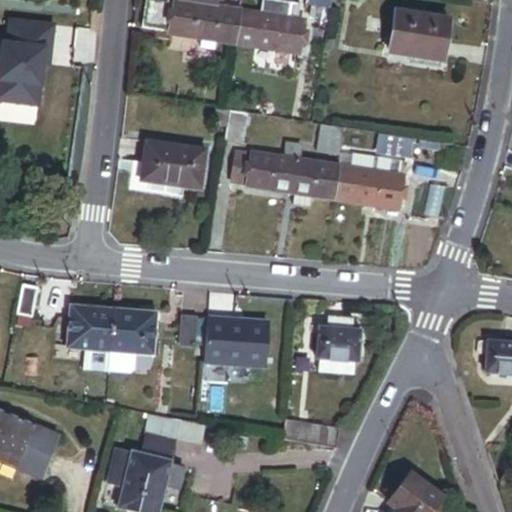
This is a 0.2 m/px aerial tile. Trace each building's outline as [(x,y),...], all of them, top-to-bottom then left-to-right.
[(217,39),(235,42),(240,13),(218,9),(201,6),(188,4),(160,0),(146,0),(142,27),(202,37),(217,39)] [(201,0),(201,6),(218,9),(219,0),(201,0)] [(275,0),(263,0),(261,16),(290,21),(293,3),(275,0)] [(306,0),(306,4),(331,8),(332,0),(306,0)] [(390,52),(444,62),(451,21),(397,12),(390,52)] [(235,42),(300,52),(304,23),(290,21),(261,16),(240,13),(235,42)] [(54,24),(8,19),(5,43),(0,42),(0,95),(39,100),(43,66),(45,48),(51,49),(54,24)] [(200,46),(215,49),(217,39),(202,37),(200,46)] [(213,139),(225,141),(230,111),(217,109),(213,139)] [(225,141),(245,144),(249,114),(230,111),(225,141)] [(317,152),(340,156),(344,129),(321,125),(317,152)] [(141,181),(201,190),(207,150),(146,141),(141,181)] [(286,161),(300,163),(302,147),(288,144),(286,161)] [(231,182),(250,185),(255,156),(236,153),(231,182)] [(339,169),(403,179),(406,162),(354,154),(354,156),(342,154),(339,169)] [(333,199),(338,169),(300,163),(286,161),(255,156),(250,185),(294,192),(312,195),(333,199)] [(333,199),(398,209),(403,179),(339,169),(338,169),(333,199)] [(292,205),(310,208),(312,195),(294,192),(292,205)] [(18,315),(34,318),(40,289),(24,285),(18,315)] [(85,350),(111,352),(114,310),(71,306),(68,348),(85,350)] [(132,354),(154,355),(157,313),(114,310),(111,352),(132,354)] [(180,344),(195,345),(197,317),(182,316),(180,344)] [(205,364),(265,369),(269,322),(208,317),(205,364)] [(355,363),(359,363),(362,331),(350,330),(350,322),(335,320),(334,328),(320,327),(317,360),(320,360),(319,373),(354,376),(355,363)] [(511,375),(511,342),(489,340),(485,373),(511,375)] [(109,372),(110,362),(111,352),(85,350),(83,370),(109,372)] [(110,362),(131,364),(132,354),(111,352),(110,362)] [(0,461),(43,479),(60,437),(0,413),(0,461)] [(283,441),(317,448),(321,429),(287,422),(283,441)] [(177,439),(201,445),(205,429),(181,423),(177,439)] [(317,448),(337,452),(341,433),(321,429),(317,448)] [(141,455),(171,462),(175,445),(145,438),(141,455)] [(112,472),(127,475),(132,453),(117,450),(112,472)] [(158,511),(165,488),(178,491),(184,467),(170,464),(171,462),(141,455),(132,453),(127,475),(119,508),(133,511),(158,511)] [(398,511),(431,511),(444,497),(413,473),(392,501),(401,509),(398,511)]
